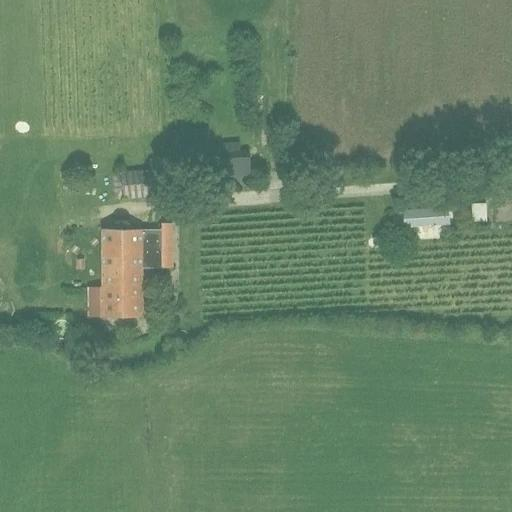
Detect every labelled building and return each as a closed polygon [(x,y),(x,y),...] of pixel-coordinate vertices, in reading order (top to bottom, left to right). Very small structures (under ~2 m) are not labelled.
[(168,141),(172,181),(251,174),(249,151),(211,153),(210,138),(168,141)] [(155,169),(112,173),(115,200),(157,196),(155,169)] [(473,204),(473,221),(486,221),(485,204),(473,204)] [(394,231),(446,228),(445,212),(436,213),(436,207),(423,208),(424,213),(393,215),(394,231)] [(102,230),(102,277),(96,277),(96,288),(102,288),(102,317),(143,316),(143,268),(173,267),(173,224),(162,224),(163,230),(102,230)]
